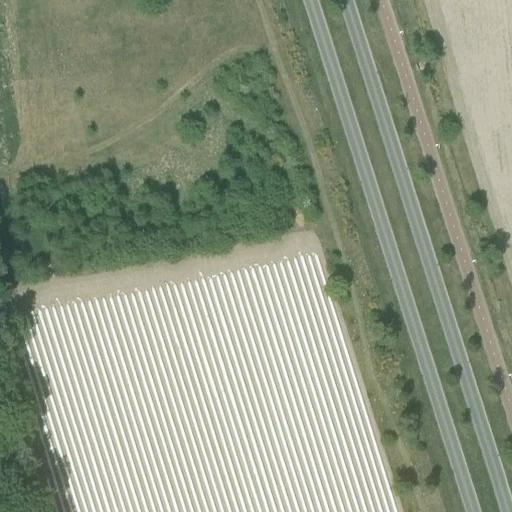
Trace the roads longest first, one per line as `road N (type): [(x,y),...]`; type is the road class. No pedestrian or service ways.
road 1 (secondary): [(314,0),(478,511)]
road 2 (secondary): [(503,511),(342,0)]
road 3 (track): [(0,325),(34,511)]
